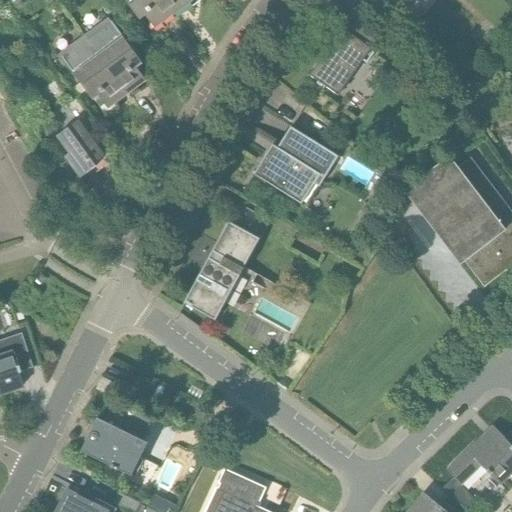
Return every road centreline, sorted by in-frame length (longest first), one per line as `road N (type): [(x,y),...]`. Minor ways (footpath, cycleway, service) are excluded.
road 1 (residential): [(119,292),(231,74),(279,0)]
road 2 (residential): [(375,487),(119,292)]
road 3 (residential): [(34,462),(119,292)]
road 4 (residential): [(497,363),(375,487)]
